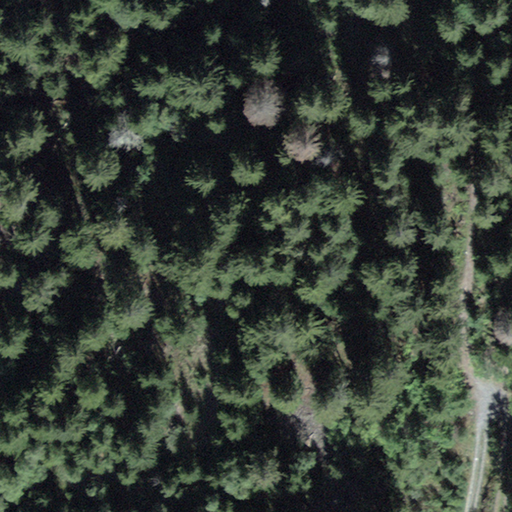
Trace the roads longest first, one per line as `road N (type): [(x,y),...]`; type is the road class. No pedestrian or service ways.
road 1 (track): [(511,39),(487,158),(506,376)]
road 2 (track): [(506,376),(496,387),(477,511)]
